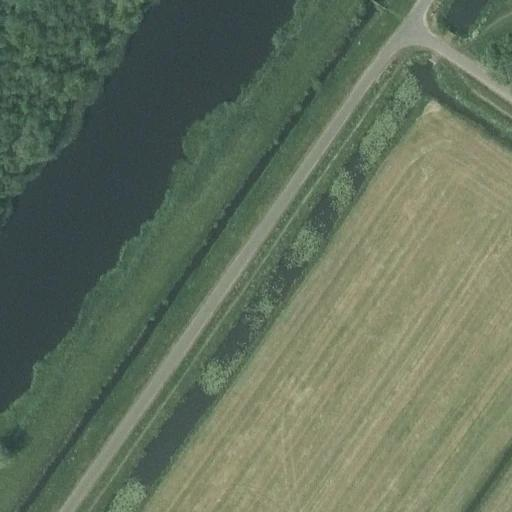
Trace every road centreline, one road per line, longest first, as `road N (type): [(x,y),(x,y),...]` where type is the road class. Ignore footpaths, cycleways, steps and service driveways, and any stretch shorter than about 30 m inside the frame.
road 1 (unknown): [(403,37),(74,511)]
road 2 (unknown): [(511,120),(403,37)]
